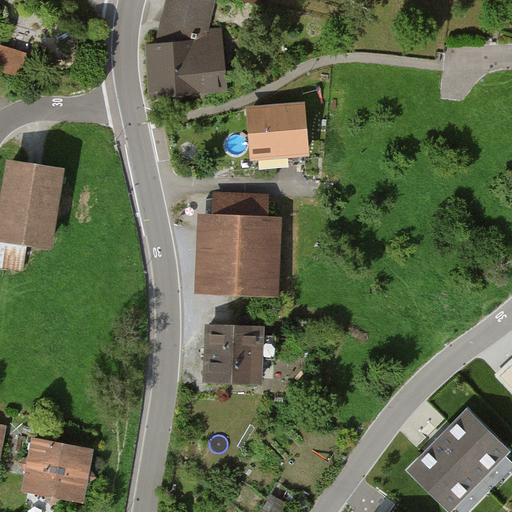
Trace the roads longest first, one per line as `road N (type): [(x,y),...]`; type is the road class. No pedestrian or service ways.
road 1 (tertiary): [(131,103),(169,313),(146,511)]
road 2 (residential): [(331,511),(435,378),(511,314)]
road 3 (residential): [(131,103),(43,108),(0,126)]
